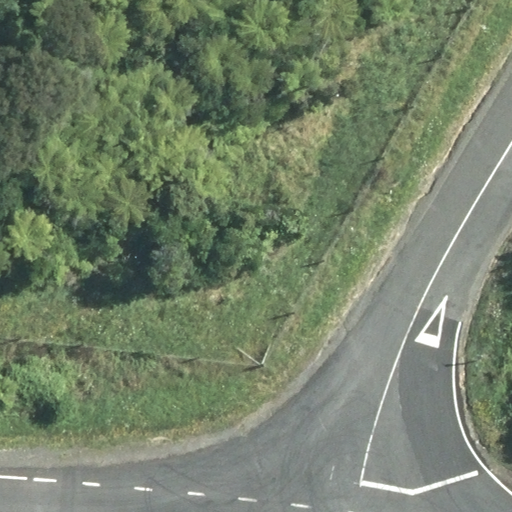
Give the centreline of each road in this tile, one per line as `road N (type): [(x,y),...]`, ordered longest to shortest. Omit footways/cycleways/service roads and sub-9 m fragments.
road 1 (track): [(327,0),(219,217),(115,286),(0,273)]
road 2 (unclassified): [(511,140),(386,388),(359,511)]
